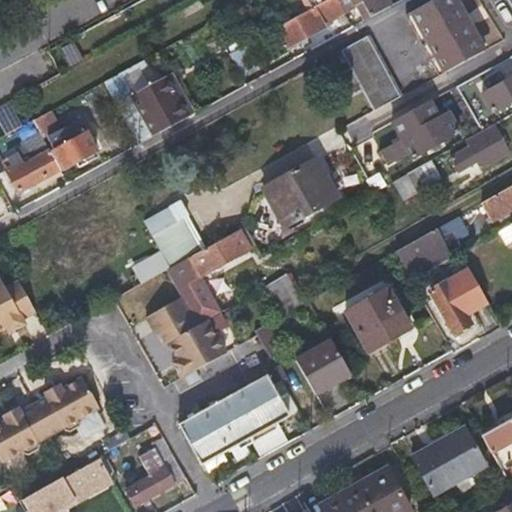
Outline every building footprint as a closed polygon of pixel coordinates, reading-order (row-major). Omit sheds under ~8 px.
[(346,17),(345,15),(336,0),(328,0),(276,29),(287,49),(327,27),(324,21),(337,15),(340,20),(346,17)] [(381,13),(390,8),(385,0),(336,0),(345,15),(356,8),(364,21),(381,13)] [(442,76),(481,54),(450,0),(436,0),(408,15),(442,76)] [(436,79),(442,76),(408,15),(403,18),(436,79)] [(430,83),(436,79),(403,18),(396,22),(430,83)] [(365,39),(347,49),(363,77),(382,109),(399,100),(365,39)] [(61,48),(68,65),(82,59),(75,43),(61,48)] [(347,49),(338,54),(353,82),(363,77),(347,49)] [(187,118),(195,114),(172,72),(165,76),(187,118)] [(129,96),(118,75),(103,83),(135,140),(151,131),(159,134),(172,127),(187,118),(165,76),(129,96)] [(353,82),(372,115),(382,109),(363,77),(353,82)] [(491,113),(511,101),(511,78),(480,96),(491,113)] [(427,104),(390,124),(399,142),(377,154),(385,166),(400,157),(402,159),(408,156),(411,162),(430,151),(434,155),(440,151),(437,147),(457,135),(447,116),(437,121),(427,104)] [(60,129),(49,111),(31,121),(40,136),(50,154),(52,151),(62,169),(95,151),(86,134),(76,140),(67,125),(60,129)] [(479,134),(464,142),(468,148),(449,159),(457,172),(475,162),(480,169),(507,154),(491,127),(479,134)] [(58,169),(50,154),(40,136),(22,145),(29,158),(21,162),(16,153),(0,162),(17,191),(58,169)] [(284,228),(337,198),(316,160),(263,190),(284,228)] [(429,162),(406,174),(417,192),(438,179),(429,162)] [(365,182),(371,193),(381,187),(375,176),(365,182)] [(511,185),(473,208),(483,227),(511,210),(511,185)] [(371,194),(365,198),(370,205),(379,200),(374,192),(371,194)] [(137,268),(145,282),(165,272),(201,251),(184,219),(154,235),(164,253),(137,268)] [(394,253),(410,282),(451,258),(447,252),(458,245),(451,233),(440,239),(435,229),(394,253)] [(197,328),(207,323),(217,317),(196,280),(249,249),(238,231),(201,251),(165,272),(180,299),(197,328)] [(487,304),(467,269),(427,293),(452,335),(469,324),(465,316),(487,304)] [(21,318),(36,310),(32,302),(20,280),(7,288),(2,278),(0,279),(0,329),(5,327),(9,332),(24,323),(21,318)] [(262,292),(277,319),(303,305),(287,278),(262,292)] [(408,330),(386,290),(344,314),(367,354),(408,330)] [(180,380),(224,355),(207,323),(197,328),(180,299),(145,318),(154,333),(159,331),(166,343),(176,361),(180,367),(175,371),(180,380)] [(256,337),(270,361),(284,352),(268,324),(254,332),(256,337)] [(159,331),(154,333),(162,347),(166,343),(159,331)] [(313,395),(350,376),(331,343),(295,362),(313,395)] [(171,364),(175,371),(180,367),(176,361),(171,364)] [(47,397),(35,404),(52,434),(63,428),(67,433),(82,425),(78,420),(99,408),(81,378),(61,389),(58,385),(44,393),(47,397)] [(178,427),(201,466),(288,418),(266,379),(182,425),(178,427)] [(52,434),(35,404),(21,412),(18,407),(3,415),(6,420),(0,423),(0,459),(2,463),(21,451),(25,457),(41,448),(37,443),(52,434)] [(484,435),(493,452),(511,441),(511,419),(502,425),(484,435)] [(413,455),(421,470),(474,441),(467,426),(413,455)] [(474,441),(421,470),(433,492),(487,463),(474,441)] [(135,507),(174,485),(161,462),(154,449),(140,458),(151,477),(125,491),(135,507)] [(174,485),(185,479),(172,456),(161,462),(174,485)] [(62,482),(60,478),(38,490),(39,493),(24,501),(29,511),(46,511),(48,511),(49,511),(53,511),(110,479),(99,462),(62,482)] [(388,466),(367,478),(369,483),(391,472),(388,466)] [(322,502),(326,511),(345,511),(397,484),(391,472),(369,483),(367,478),(322,502)] [(397,484),(345,511),(404,511),(410,509),(397,484)] [(511,511),(511,503),(495,511),(511,511)]
